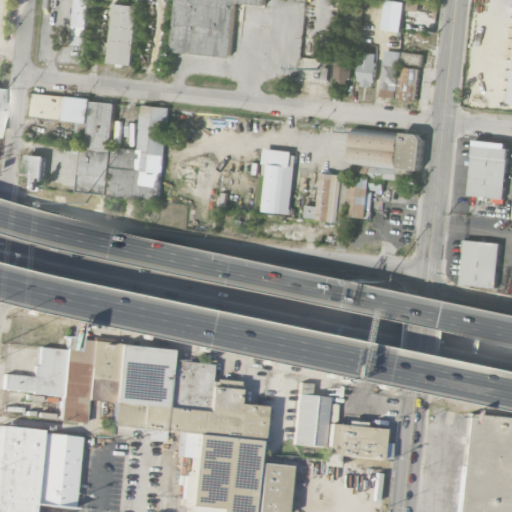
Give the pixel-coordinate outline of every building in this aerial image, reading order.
[(75,0),(72,45),(87,46),(90,0),(75,0)] [(231,57),(237,4),(265,6),(265,0),(176,0),(172,52),(231,57)] [(140,7),(116,4),(109,63),(134,66),(140,7)] [(419,68),(399,67),(400,52),(384,51),(383,65),(375,64),(376,54),(361,52),(358,86),(371,87),(372,82),(381,83),(380,97),(416,100),(419,68)] [(351,60),(334,60),(333,83),(350,84),(351,60)] [(31,116),(33,92),(91,98),(88,122),(31,116)] [(93,101),(116,103),(111,149),(88,147),(93,101)] [(77,191),(82,147),(113,151),(114,147),(138,149),(143,105),(170,108),(160,200),(77,191)] [(354,128),(401,133),(397,169),(350,164),(354,128)] [(422,170),(423,134),(402,133),(401,174),(413,174),(413,170),(422,170)] [(475,145),(473,157),(465,156),(464,165),(472,165),(469,195),(493,198),(492,203),(504,204),(510,149),(475,145)] [(296,155),(290,214),(260,211),(265,163),(263,163),(264,149),(292,152),(292,154),(296,155)] [(46,156),(45,179),(35,179),(35,173),(27,172),(28,155),(46,156)] [(346,175),(341,222),(305,219),(307,205),(318,206),(322,173),(346,175)] [(352,176),(348,216),(372,219),(372,212),(368,211),(370,190),(384,191),(385,184),(371,183),(372,178),(352,176)] [(465,239),(461,284),(497,288),(501,243),(465,239)] [(2,390),(60,396),(57,420),(84,423),(86,400),(112,402),(110,425),(147,429),(146,440),(163,442),(164,431),(176,433),(173,455),(192,457),(186,506),(218,509),(217,511),(248,511),(256,441),(259,441),(263,406),(236,403),(238,390),(209,387),(211,365),(170,360),(171,350),(66,338),(65,350),(39,347),(37,366),(33,365),(32,377),(4,374),(2,390)] [(327,397),(322,448),(292,445),(298,383),(311,384),(309,395),(327,397)] [(456,511),(511,511),(511,417),(464,414),(456,511)] [(324,466),(328,424),(382,429),(381,443),(390,443),(389,460),(337,455),(336,467),(324,466)] [(0,511),(0,426),(39,430),(39,433),(81,438),(74,509),(31,504),(30,511),(0,511)] [(253,511),(259,463),(288,466),(283,511),(253,511)]
